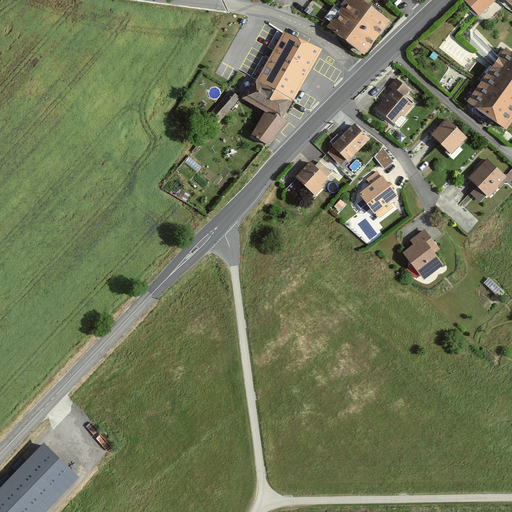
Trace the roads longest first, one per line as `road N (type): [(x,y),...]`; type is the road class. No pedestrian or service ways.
road 1 (secondary): [(0,452),(363,78)]
road 2 (track): [(226,215),(258,500)]
road 3 (track): [(258,500),(511,497)]
road 4 (residential): [(363,78),(319,34),(283,16),(177,0)]
